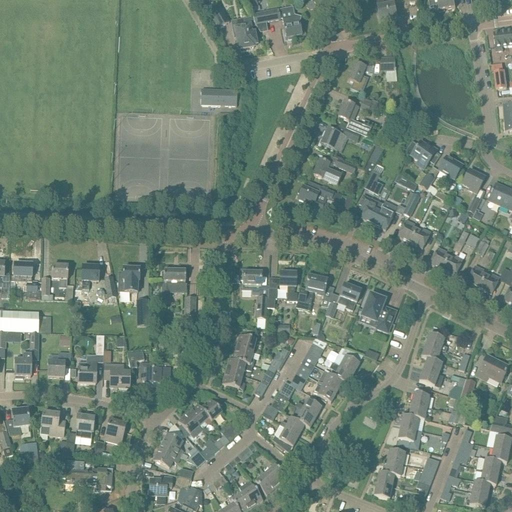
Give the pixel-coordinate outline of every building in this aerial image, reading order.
[(383,0),(375,0),(380,22),(398,19),(395,5),(385,7),(383,0)] [(428,0),(430,8),(438,7),(439,12),(455,9),(453,0),(428,0)] [(226,26),(216,8),(208,12),(218,30),(226,26)] [(278,11),(252,16),(253,22),(256,26),(266,24),(280,21),(278,11)] [(295,17),(291,17),(291,18),(282,20),(286,41),(302,37),(299,25),(301,18),(295,17)] [(242,29),(234,30),(236,40),(238,52),(241,51),(241,53),(247,52),(247,50),(254,49),(253,47),(256,46),(254,35),(251,35),(250,28),(250,27),(254,26),(255,26),(253,22),(250,18),(240,20),(242,29)] [(502,49),(511,47),(511,32),(494,35),(497,55),(503,54),(502,49)] [(394,71),(393,60),(380,61),(380,73),(395,72),(395,71),(394,71)] [(348,82),(354,84),(352,90),(361,94),(366,81),(361,79),(364,73),(374,73),(373,65),(362,66),(361,68),(355,65),(348,82)] [(491,67),(492,74),(494,74),(496,91),(506,90),(507,90),(505,72),(504,72),(502,73),(501,66),(491,67)] [(237,93),(201,92),(200,108),(236,109),(237,93)] [(363,102),(359,110),(367,113),(370,105),(363,102)] [(367,138),(371,130),(352,122),(358,109),(344,103),(338,119),(349,123),(346,129),(367,138)] [(367,138),(346,129),(343,137),(357,143),(360,136),(367,139),(367,138)] [(341,136),(327,130),(321,146),(340,154),(344,143),(339,140),(341,136)] [(374,143),(371,150),(382,155),(385,147),(374,143)] [(420,144),(416,149),(410,145),(405,154),(419,163),(417,166),(424,171),(436,152),(431,149),(430,150),(420,144)] [(454,182),(462,167),(446,158),(438,172),(454,182)] [(338,161),(335,168),(347,173),(350,166),(338,161)] [(320,162),(313,177),(337,187),(341,179),(330,174),(333,167),(320,162)] [(372,171),(363,190),(373,196),(379,185),(376,184),(380,176),(372,171)] [(484,179),(469,172),(462,186),(470,190),(469,192),(476,195),(484,179)] [(421,173),(414,184),(417,186),(420,188),(426,177),(421,173)] [(399,176),(394,184),(414,194),(417,186),(414,184),(402,176),(399,176)] [(438,192),(430,187),(434,182),(427,177),(426,177),(420,188),(434,197),(438,192)] [(318,196),(318,195),(321,189),(309,184),(306,190),(302,189),(302,190),(301,189),(299,190),(298,194),(298,195),(299,196),(297,201),(304,204),(305,201),(314,205),(313,208),(321,211),(326,200),(318,196)] [(507,190),(495,185),(487,203),(500,208),(507,190)] [(321,189),(318,195),(318,196),(326,200),(331,202),(340,204),(342,198),(337,196),(336,197),(334,196),(335,195),(330,193),(321,189)] [(511,213),(511,192),(507,190),(500,208),(511,213)] [(419,199),(412,196),(403,215),(409,218),(419,199)] [(372,226),(379,213),(382,207),(362,198),(354,214),(362,218),(361,220),(372,226)] [(479,204),(473,200),(465,217),(468,218),(471,220),(479,204)] [(442,209),(442,210),(447,213),(450,207),(444,204),(442,209)] [(382,215),(379,213),(372,226),(385,233),(394,216),(384,211),(382,215)] [(476,212),(472,219),(479,223),(483,216),(476,212)] [(462,215),(458,221),(464,225),(468,218),(465,217),(462,215)] [(410,245),(416,232),(412,230),(414,226),(405,222),(397,239),(410,245)] [(430,235),(421,230),(419,233),(416,232),(410,245),(422,251),(430,235)] [(458,243),(457,243),(463,246),(469,235),(463,233),(458,243)] [(479,240),(470,236),(466,245),(474,249),(479,240)] [(489,243),(483,239),(481,243),(475,254),(482,258),(488,247),(488,246),(489,243)] [(442,272),(448,259),(445,257),(446,254),(438,250),(429,266),(442,272)] [(452,261),(448,259),(442,272),(454,278),(462,262),(453,257),(452,261)] [(0,265),(0,289),(1,289),(1,300),(9,301),(10,278),(3,278),(4,265),(0,265)] [(32,266),(14,266),(14,278),(11,278),(11,284),(27,284),(26,302),(41,302),(41,294),(37,294),(37,284),(31,284),(32,266)] [(67,278),(68,268),(52,267),(51,281),(59,281),(59,290),(66,290),(67,278)] [(76,273),(75,291),(96,292),(98,283),(99,283),(99,279),(99,269),(82,268),(82,273),(76,273)] [(479,290),(485,277),(481,275),(483,272),(474,268),(466,284),(479,290)] [(119,275),(118,294),(137,295),(137,284),(139,284),(139,271),(123,270),(123,275),(119,275)] [(500,278),(506,281),(510,273),(504,270),(500,278)] [(252,272),(240,271),(240,276),(239,282),(240,282),(243,282),(243,292),(252,292),(252,296),(260,297),(260,288),(261,288),(261,275),(252,274),(252,272)] [(171,294),(186,295),(186,286),(184,286),(184,283),(185,283),(185,280),(186,280),(186,275),(185,275),(185,272),(163,272),(163,273),(162,274),(162,281),(163,282),(163,283),(164,283),(164,286),(161,286),(161,303),(171,303),(171,294)] [(280,288),(288,288),(287,303),(297,304),(297,296),(294,295),(294,289),(295,289),(296,276),(288,276),(288,273),(281,273),(281,275),(280,275),(280,288)] [(489,279),(485,277),(479,290),(491,297),(499,280),(490,276),(489,279)] [(300,291),(296,310),(309,313),(313,295),(323,297),(327,283),(326,282),(326,281),(319,279),(319,281),(309,278),(306,293),(300,291)] [(112,279),(104,281),(108,301),(109,302),(116,301),(112,279)] [(49,281),(42,281),(42,294),(41,294),(41,302),(48,302),(49,281)] [(361,293),(344,286),(339,298),(340,299),(337,305),(345,308),(345,310),(352,313),(356,305),(361,293)] [(511,306),(511,286),(503,302),(511,306)] [(277,290),(269,290),(268,300),(267,300),(266,310),(274,311),(275,301),(277,301),(277,290)] [(382,310),(385,302),(377,299),(377,297),(372,295),(371,297),(370,296),(365,309),(363,308),(360,316),(362,316),(361,319),(371,322),(369,327),(376,330),(386,334),(395,313),(384,309),(384,311),(382,310)] [(321,309),(327,310),(331,299),(323,297),(321,309)] [(266,310),(267,300),(257,299),(255,321),(261,322),(261,331),(265,331),(266,310)] [(194,317),(194,300),(185,300),(185,317),(194,317)] [(148,302),(136,303),(137,328),(138,328),(148,328),(149,328),(148,302)] [(337,307),(330,304),(325,317),(332,320),(337,307)] [(38,315),(0,313),(0,333),(37,334),(38,315)] [(121,324),(119,317),(110,319),(111,326),(121,324)] [(444,341),(429,335),(425,347),(440,352),(445,354),(447,349),(442,348),(444,341)] [(257,342),(239,337),(235,351),(253,355),(257,342)] [(104,338),(96,338),(95,358),(103,358),(103,354),(104,338)] [(323,352),(313,346),(307,356),(318,362),(323,352)] [(440,352),(425,347),(421,359),(427,361),(442,366),(442,364),(437,362),(440,352)] [(280,354),(287,358),(290,354),(283,350),(280,354)] [(358,365),(362,358),(341,350),(333,365),(332,364),(331,365),(353,377),(359,365),(358,365)] [(253,355),(235,351),(232,362),(229,361),(228,362),(252,369),(252,368),(253,368),(254,362),(252,361),(253,355)] [(142,354),(127,356),(130,371),(137,369),(136,363),(144,362),(142,354)] [(370,361),(376,363),(378,356),(372,354),(370,361)] [(71,356),(58,355),(58,364),(48,364),(48,379),(64,380),(64,369),(70,369),(71,356)] [(14,378),(15,378),(15,380),(22,381),(22,379),(30,379),(31,357),(23,356),(23,363),(15,363),(14,378)] [(312,372),(318,362),(307,356),(301,367),(312,372)] [(508,369),(487,358),(477,378),(486,383),(489,378),(501,384),(508,369)] [(438,377),(442,366),(427,361),(423,372),(443,379),(438,377)] [(461,361),(458,372),(464,373),(467,363),(461,361)] [(251,373),(252,369),(228,362),(225,374),(241,379),(243,372),(251,373)] [(96,365),(78,364),(77,386),(95,386),(96,365)] [(150,366),(140,365),(139,381),(144,381),(144,389),(160,390),(160,381),(169,381),(170,374),(169,374),(170,371),(163,370),(162,370),(161,370),(161,371),(150,370),(150,366)] [(323,374),(342,384),(347,387),(353,377),(331,365),(329,370),(336,374),(333,379),(323,374)] [(306,383),(312,372),(301,367),(295,377),(306,383)] [(122,369),(105,368),(105,381),(111,381),(111,390),(128,391),(129,375),(122,375),(122,369)] [(276,372),(269,368),(267,373),(274,377),(276,372)] [(443,379),(423,372),(419,383),(434,389),(439,391),(443,379)] [(267,373),(264,377),(271,381),(274,377),(267,373)] [(241,379),(225,374),(222,386),(238,391),(238,392),(243,394),(245,386),(240,384),(241,379)] [(342,384),(323,374),(317,385),(336,395),(342,384)] [(300,394),(306,383),(295,377),(290,387),(289,388),(294,391),(300,394)] [(467,382),(460,380),(458,385),(465,388),(467,382)] [(469,403),(475,384),(467,382),(463,393),(461,400),(469,403)] [(289,388),(290,387),(285,384),(279,395),(289,401),(294,391),(289,388)] [(267,389),(260,385),(254,395),(261,399),(267,389)] [(330,405),(336,395),(317,385),(312,395),(319,399),(318,401),(326,405),(327,403),(330,405)] [(283,411),(289,401),(279,395),(273,406),(283,411)] [(429,398),(413,395),(411,407),(426,410),(429,398)] [(222,415),(210,401),(205,405),(206,406),(201,410),(198,406),(197,407),(211,424),(222,415)] [(297,404),(294,408),(297,410),(315,420),(321,409),(307,402),(304,408),(297,404)] [(281,415),(283,411),(273,406),(271,409),(267,407),(263,414),(274,420),(278,413),(281,415)] [(211,424),(197,407),(187,415),(203,433),(199,428),(204,424),(207,427),(211,424)] [(426,410),(411,407),(409,418),(424,422),(425,415),(431,417),(432,411),(426,410)] [(309,431),(315,420),(297,410),(294,415),(299,417),(296,423),(304,428),(309,431)] [(28,411),(12,413),(13,422),(5,423),(9,438),(21,436),(21,430),(30,429),(28,411)] [(59,416),(43,414),(40,436),(63,438),(64,428),(58,428),(59,416)] [(181,427),(178,430),(186,440),(189,437),(190,436),(194,440),(203,433),(187,415),(178,423),(181,427)] [(424,422),(409,418),(402,417),(400,429),(416,432),(418,421),(424,422)] [(94,420),(78,418),(75,439),(91,441),(94,420)] [(281,423),(279,428),(298,438),(304,428),(296,423),(290,419),(286,425),(281,423)] [(111,422),(110,422),(104,442),(120,447),(126,426),(119,424),(119,423),(111,421),(111,422)] [(511,428),(492,424),(489,433),(511,437),(511,428)] [(230,425),(220,433),(224,438),(229,444),(239,435),(230,425)] [(274,438),(272,442),(288,455),(292,449),(298,438),(279,428),(273,438),(274,438)] [(397,441),(399,442),(398,448),(412,451),(413,445),(419,446),(422,434),(416,432),(400,429),(397,441)] [(468,444),(472,434),(467,432),(462,442),(468,444)] [(10,450),(6,435),(0,436),(0,440),(3,452),(10,450)] [(181,444),(167,437),(160,450),(179,459),(182,454),(178,452),(181,444)] [(229,444),(224,438),(214,446),(219,452),(229,444)] [(511,441),(496,438),(493,450),(509,453),(511,441)] [(468,444),(462,442),(458,453),(463,455),(468,458),(473,446),(468,444)] [(57,458),(64,459),(66,444),(59,443),(57,458)] [(104,445),(96,443),(92,460),(100,461),(104,445)] [(72,460),(74,445),(66,444),(64,459),(72,460)] [(28,454),(21,455),(22,465),(38,463),(35,445),(27,446),(28,454)] [(214,446),(212,445),(199,456),(205,462),(206,463),(219,452),(214,446)] [(252,445),(245,451),(251,458),(253,456),(251,454),(256,450),(252,445)] [(194,449),(188,454),(191,458),(197,453),(194,449)] [(179,459),(160,450),(154,463),(168,470),(172,463),(176,465),(179,459)] [(491,461),(491,462),(500,464),(506,465),(509,453),(493,450),(491,461)] [(245,451),(233,461),(237,466),(241,462),(243,464),(251,458),(245,451)] [(402,467),(405,455),(389,452),(387,464),(402,467)] [(199,456),(197,453),(191,458),(186,462),(193,466),(196,470),(205,462),(199,456)] [(453,465),(459,467),(461,462),(460,462),(463,455),(458,453),(453,465)] [(438,463),(427,459),(423,471),(434,474),(438,463)] [(479,460),(477,472),(482,473),(498,476),(500,464),(491,462),(479,460)] [(231,476),(235,473),(232,470),(237,466),(233,461),(224,469),(231,476)] [(111,476),(112,476),(112,472),(92,471),(92,475),(83,474),(84,469),(69,468),(69,463),(63,462),(61,479),(65,479),(64,486),(91,488),(91,485),(96,486),(96,492),(105,493),(105,489),(111,489),(111,476)] [(400,479),(402,467),(387,464),(384,475),(400,479)] [(275,467),(265,476),(276,489),(286,481),(275,467)] [(179,478),(191,481),(193,473),(181,470),(179,478)] [(434,474),(423,471),(421,474),(417,473),(414,481),(419,482),(430,486),(434,474)] [(495,488),(498,476),(482,473),(480,484),(474,483),(474,484),(489,487),(495,488)] [(400,479),(384,475),(378,474),(376,486),(392,489),(394,478),(400,479)] [(276,489),(265,476),(255,484),(266,498),(276,489)] [(179,478),(177,478),(175,487),(188,491),(191,481),(179,478)] [(170,490),(171,480),(164,480),(164,483),(150,482),(149,498),(156,498),(159,498),(165,499),(165,490),(170,490)] [(430,486),(419,482),(416,489),(422,491),(420,495),(426,498),(430,486)] [(249,483),(238,490),(242,495),(242,494),(252,510),(262,503),(249,483)] [(487,498),(489,487),(474,484),(471,495),(487,498)] [(389,501),(392,489),(376,486),(373,498),(389,501)] [(170,511),(185,511),(190,503),(196,491),(190,488),(188,493),(186,499),(177,503),(181,507),(178,511),(171,511),(170,511)] [(208,488),(203,492),(206,497),(211,493),(208,488)] [(444,488),(440,500),(445,502),(450,490),(444,488)] [(180,491),(177,502),(186,499),(188,493),(180,491)] [(196,511),(199,507),(202,508),(201,493),(196,491),(190,503),(187,509),(186,511),(196,511)] [(231,502),(234,506),(237,511),(248,511),(252,510),(242,494),(242,495),(231,502)] [(426,498),(420,495),(418,499),(413,497),(410,505),(421,509),(426,498)] [(485,510),(487,498),(471,495),(471,497),(469,507),(485,510)]
